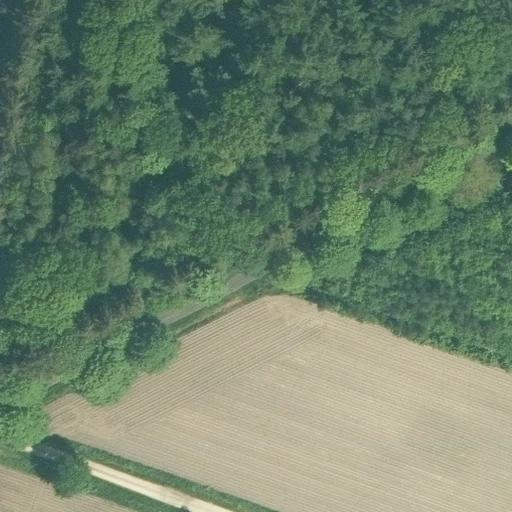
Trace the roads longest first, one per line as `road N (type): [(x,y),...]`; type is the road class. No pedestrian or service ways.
road 1 (residential): [(0,405),(511,142)]
road 2 (track): [(0,424),(239,511)]
